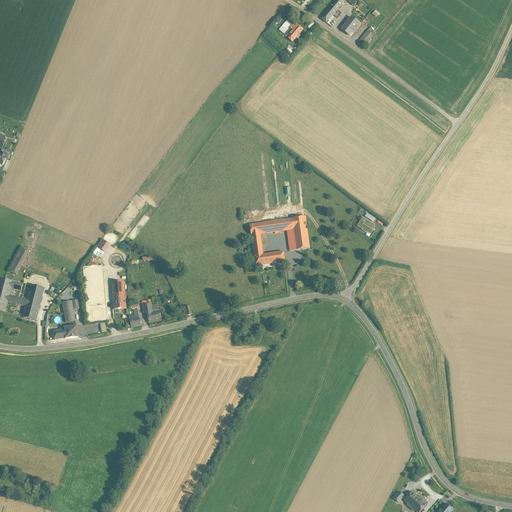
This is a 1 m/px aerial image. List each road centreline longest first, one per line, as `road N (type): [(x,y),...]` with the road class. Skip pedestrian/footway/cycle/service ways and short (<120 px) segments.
road 1 (secondary): [(344,300),(314,295),(86,343),(0,346)]
road 2 (secondary): [(511,506),(462,494),(443,480),(379,341),(344,300)]
road 3 (unclassified): [(457,124),(288,0)]
road 4 (tertiary): [(344,300),(457,124)]
